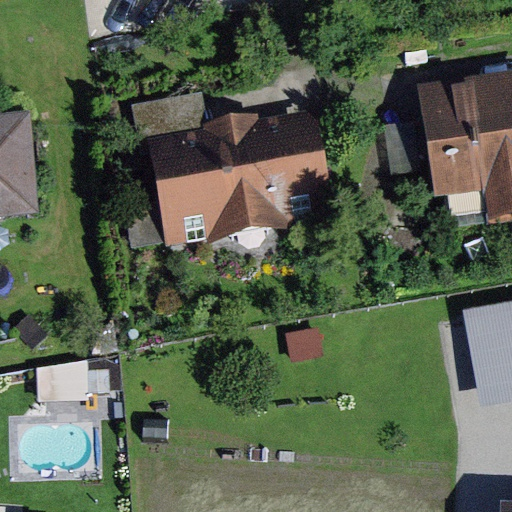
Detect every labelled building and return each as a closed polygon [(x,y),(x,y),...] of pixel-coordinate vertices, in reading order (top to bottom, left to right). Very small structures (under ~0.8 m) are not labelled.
[(511,80),(423,95),(442,211),(487,204),(492,235),(511,231),(511,80)] [(329,114),(153,146),(174,258),(350,226),(329,114)] [(40,121),(0,124),(0,228),(48,224),(40,121)] [(511,310),(472,317),(490,417),(511,412),(511,310)] [(121,376),(91,377),(92,411),(123,410),(121,376)]
